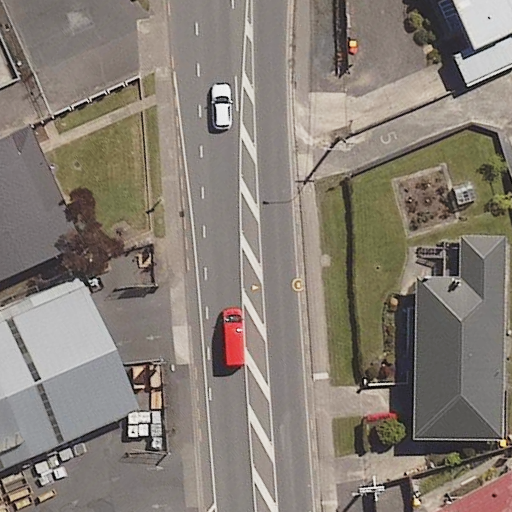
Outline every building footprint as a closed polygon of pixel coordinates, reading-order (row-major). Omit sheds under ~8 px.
[(511,0),(450,0),(468,36),(449,45),(468,87),(511,67),(511,43),(508,35),(511,32),(511,0)] [(0,272),(78,238),(26,123),(0,134),(0,272)] [(78,241),(0,276),(0,446),(142,383),(78,241)] [(503,243),(416,243),(416,273),(402,302),(398,333),(405,364),(416,385),(416,442),(503,442),(503,243)] [(511,511),(511,474),(440,511),(511,511)]
